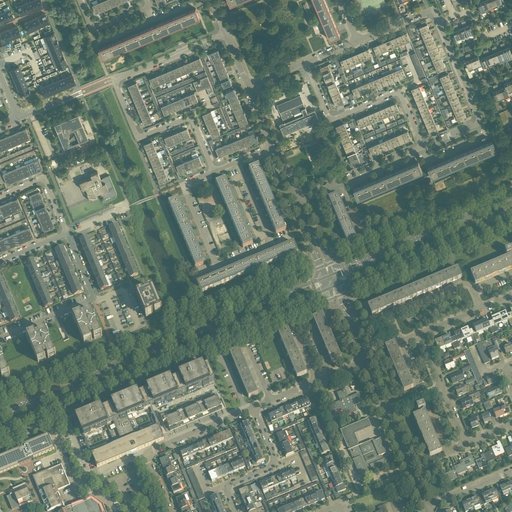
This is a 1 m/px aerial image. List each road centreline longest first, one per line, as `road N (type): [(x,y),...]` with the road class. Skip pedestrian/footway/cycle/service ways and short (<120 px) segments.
road 1 (secondary): [(0,428),(323,293)]
road 2 (secondary): [(319,276),(0,415)]
road 3 (secondary): [(511,195),(336,270)]
road 4 (secondary): [(340,286),(511,212)]
road 5 (residential): [(213,171),(196,119),(137,134),(114,78)]
road 6 (residential): [(168,511),(150,451),(251,408)]
road 7 (residential): [(438,23),(480,123),(421,147)]
road 8 (residential): [(0,338),(93,298),(67,233)]
road 9 (residential): [(271,244),(214,258),(184,183),(213,171)]
road 10 (residential): [(421,147),(296,200)]
road 11 (residential): [(235,511),(228,486),(273,462),(251,408)]
road 12 (residential): [(398,92),(329,118),(306,62)]
road 13 (residential): [(315,381),(295,332),(300,326),(310,325),(331,374)]
